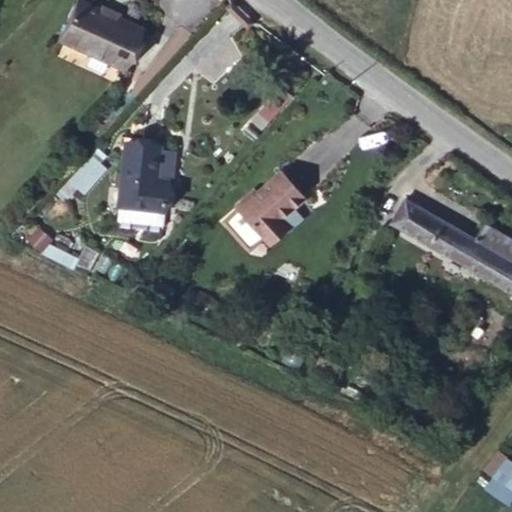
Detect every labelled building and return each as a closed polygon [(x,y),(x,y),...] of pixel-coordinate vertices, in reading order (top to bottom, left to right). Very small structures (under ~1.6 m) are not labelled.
[(128,67),(145,28),(86,2),(70,43),(128,67)] [(153,132),(126,131),(123,196),(165,200),(167,170),(151,168),(153,132)] [(266,234),(284,217),(281,212),(305,192),(283,167),(260,188),(244,201),(241,205),(262,230),(266,234)] [(244,201),(260,188),(256,183),(240,196),(244,201)] [(121,210),(162,214),(165,200),(123,196),(120,204),(121,210)] [(402,196),(390,218),(478,268),(511,286),(511,237),(482,221),(473,237),(402,196)] [(252,239),(262,230),(241,205),(230,214),(229,222),(243,240),(252,239)] [(289,221),(284,217),(266,234),(271,239),(289,221)] [(44,245),(54,234),(39,221),(30,233),(44,245)] [(508,507),(511,501),(511,462),(501,454),(478,485),(508,507)]
